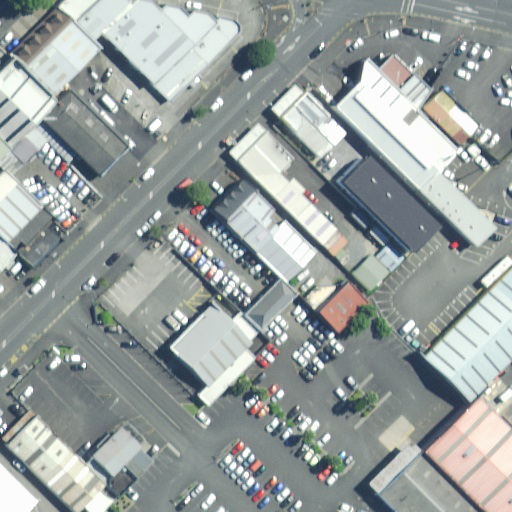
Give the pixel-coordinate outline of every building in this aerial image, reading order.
[(210,11),(201,20),(188,7),(178,18),(162,2),(150,15),(133,0),(128,0),(120,10),(109,0),(56,0),(49,8),(85,43),(90,37),(160,104),(230,31),(210,11)] [(85,43),(49,8),(0,57),(0,60),(3,63),(41,99),(69,70),(89,49),(85,43)] [(496,226),(439,171),(459,150),(416,109),(431,88),(416,73),(415,74),(394,54),(379,69),(368,57),(364,61),(361,80),(331,107),(474,247),(496,226)] [(41,99),(3,63),(0,65),(0,151),(22,129),(46,104),(41,99)] [(316,119),(286,87),(261,110),(308,160),(323,146),(306,128),(316,119)] [(444,87),(424,107),(460,144),(481,125),(444,87)] [(46,104),(22,129),(37,143),(82,186),(116,152),(56,94),(46,104)] [(37,143),(22,129),(0,151),(0,152),(15,166),(37,143)] [(265,134),(236,164),(333,256),(348,241),(299,195),(303,191),(291,180),(287,184),(278,175),(292,160),(265,134)] [(339,182),(410,253),(438,225),(367,154),(339,182)] [(42,226),(0,185),(0,248),(6,255),(23,270),(50,242),(38,230),(42,226)] [(245,191),(213,224),(275,285),(308,252),(245,191)] [(370,224),(355,210),(347,218),(362,232),(370,224)] [(377,227),(369,235),(381,247),(389,239),(377,227)] [(446,239),(439,233),(410,264),(417,270),(446,239)] [(405,258),(390,243),(376,257),(391,272),(405,258)] [(370,255),(351,274),(369,291),(387,272),(370,255)] [(511,263),(422,355),(468,400),(511,353),(511,263)] [(346,280),(341,285),(317,287),(304,299),(338,332),(368,301),(346,280)] [(285,295),(270,281),(235,317),(250,331),(285,295)] [(198,309),(157,353),(195,388),(187,397),(198,407),(242,360),(234,352),(238,347),(198,309)] [(511,511),(511,439),(472,399),(420,451),(480,511),(511,511)] [(27,418),(0,445),(0,448),(64,511),(69,511),(95,486),(74,465),(27,418)] [(116,422),(74,465),(95,486),(107,498),(149,455),(116,422)] [(480,511),(420,451),(377,493),(396,511),(480,511)] [(0,480),(0,511),(15,511),(24,504),(0,480)]
